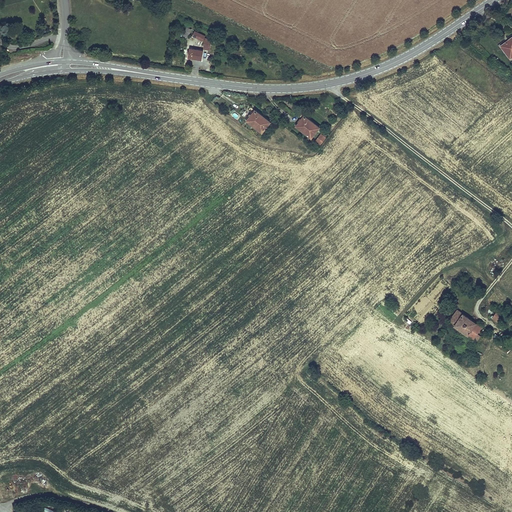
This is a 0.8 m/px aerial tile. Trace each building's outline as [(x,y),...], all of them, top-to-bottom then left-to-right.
[(186,28),(183,37),(187,39),(191,30),(186,28)] [(195,30),(193,35),(203,40),(205,35),(195,30)] [(511,54),(511,33),(499,44),(509,57),(511,54)] [(212,38),(205,37),(203,48),(210,49),(212,38)] [(203,50),(189,48),(188,57),(201,59),(203,50)] [(262,131),(270,121),(255,109),(253,112),(247,119),(262,131)] [(311,137),(319,127),(304,115),(302,118),(296,125),(311,137)] [(321,145),(326,138),(320,134),(315,141),(321,145)] [(481,326),(458,310),(449,321),(477,340),(480,335),(477,333),(481,326)] [(503,315),(497,311),(492,318),(498,322),(503,315)]
